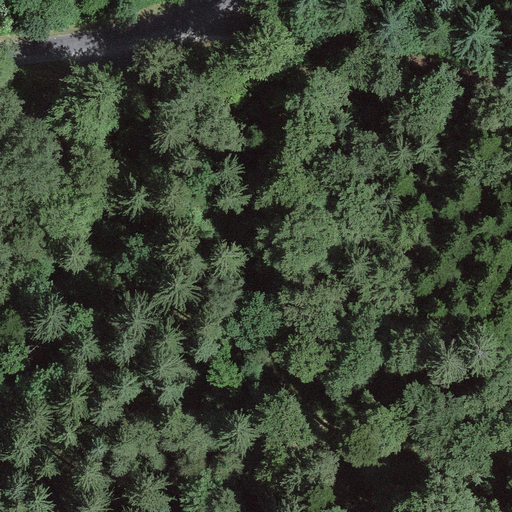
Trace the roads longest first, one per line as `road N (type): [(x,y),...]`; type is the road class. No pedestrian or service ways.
road 1 (unclassified): [(511,86),(322,36),(188,21)]
road 2 (unclassified): [(188,21),(0,55)]
road 3 (track): [(0,144),(87,79),(122,38)]
